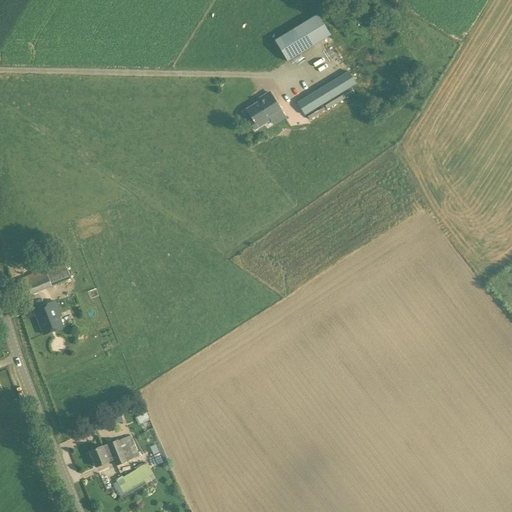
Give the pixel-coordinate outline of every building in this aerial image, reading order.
[(327,36),(331,34),(319,13),(276,38),(288,59),(327,36)] [(352,87),(342,93),(345,98),(355,92),(352,87)] [(324,103),(317,91),(297,103),(304,115),(324,103)] [(264,120),(280,110),(269,92),(261,97),(263,100),(247,109),(253,119),(250,121),(254,129),(266,122),(264,120)] [(342,93),(324,104),(327,109),(345,98),(342,93)] [(323,106),(307,116),(309,119),(325,109),(323,106)] [(40,256),(43,266),(53,262),(50,253),(40,256)] [(63,261),(45,269),(17,280),(23,297),(30,294),(31,295),(52,287),(65,281),(66,285),(72,282),(63,261)] [(60,316),(54,302),(34,310),(44,335),(63,328),(58,316),(60,316)] [(150,420),(143,406),(139,408),(142,415),(135,418),(138,425),(150,420)] [(109,462),(109,461),(114,460),(116,466),(139,456),(131,435),(105,445),(103,446),(89,452),(96,468),(109,462)] [(115,479),(123,493),(153,475),(150,469),(146,463),(123,477),(122,475),(115,479)]
